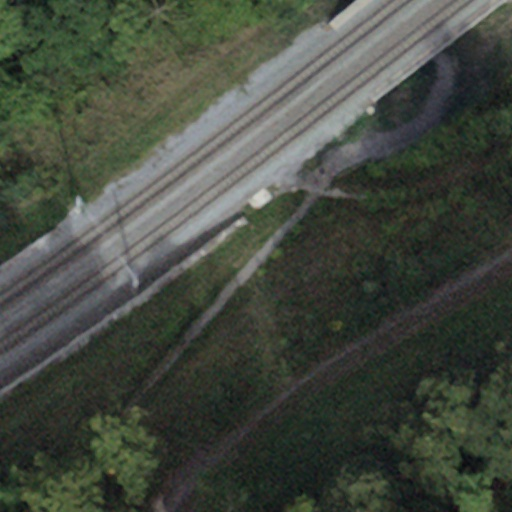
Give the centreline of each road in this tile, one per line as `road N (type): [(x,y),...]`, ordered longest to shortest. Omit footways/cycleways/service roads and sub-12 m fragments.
road 1 (track): [(407,0),(444,53),(444,90),(420,122),(318,182),(136,413),(79,511)]
road 2 (track): [(511,265),(211,458),(166,511)]
